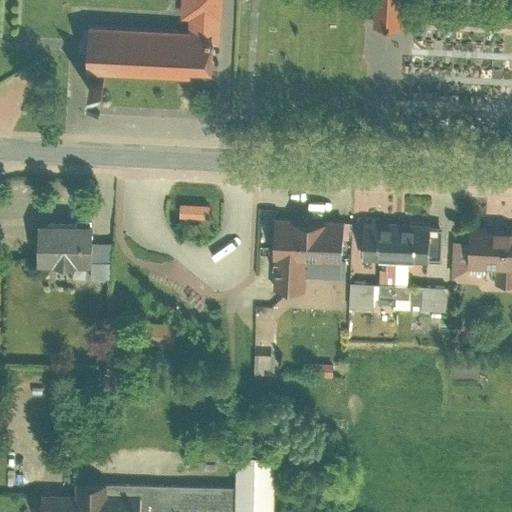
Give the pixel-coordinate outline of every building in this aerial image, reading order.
[(82,16),(76,87),(100,89),(101,71),(185,77),(186,64),(207,66),(209,43),(220,44),(223,0),(174,0),(173,23),(82,16)] [(380,0),(380,24),(406,24),(406,0),(380,0)] [(186,201),(186,212),(217,213),(217,201),(186,201)] [(278,213),(274,289),(308,290),(309,274),(344,276),(347,217),(278,213)] [(98,219),(40,218),(40,262),(98,262),(98,219)] [(437,221),(364,219),(363,268),(381,269),(381,283),(351,282),(350,311),(450,314),(451,287),(410,286),(411,262),(436,263),(437,221)] [(511,227),(472,226),(470,265),(511,266),(511,227)] [(286,345),(260,344),(259,370),(285,370),(286,345)] [(321,362),(321,373),(341,374),(342,363),(321,362)] [(50,491),(49,511),(288,511),(289,451),(246,450),(245,484),(86,481),(86,492),(50,491)]
